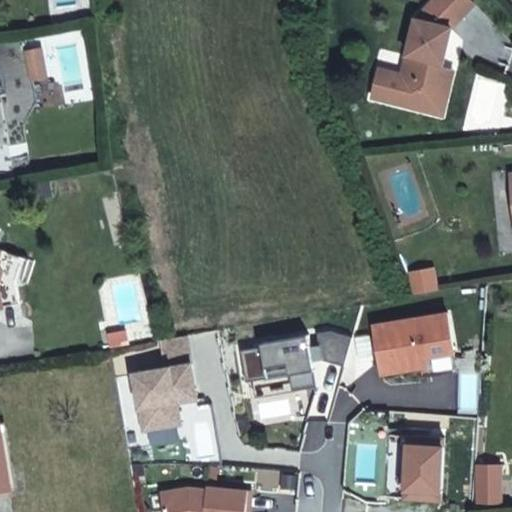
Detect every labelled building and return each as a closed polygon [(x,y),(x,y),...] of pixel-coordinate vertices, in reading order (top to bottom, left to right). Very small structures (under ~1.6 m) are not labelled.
[(441,86),(445,66),(453,27),(477,3),(473,0),(433,0),(417,18),(405,75),(381,70),(375,99),(425,110),(431,84),(441,86)] [(20,51),(22,79),(37,77),(34,49),(20,51)] [(447,114),(457,69),(445,66),(441,86),(431,84),(425,110),(447,114)] [(435,266),(412,271),(416,292),(439,288),(435,266)] [(123,343),(121,331),(103,334),(105,346),(123,343)] [(318,361),(343,368),(349,339),(327,333),(319,335),(318,346),(318,361)] [(308,347),(306,336),(259,344),(259,347),(238,351),(244,382),(287,375),(289,392),(314,387),(310,362),(308,347)] [(318,361),(318,346),(308,347),(310,362),(318,361)] [(134,373),(144,430),(181,424),(179,409),(176,409),(173,397),(197,393),(192,364),(134,373)] [(0,489),(11,488),(0,424),(0,489)] [(410,435),(407,498),(443,499),(446,437),(410,435)]
